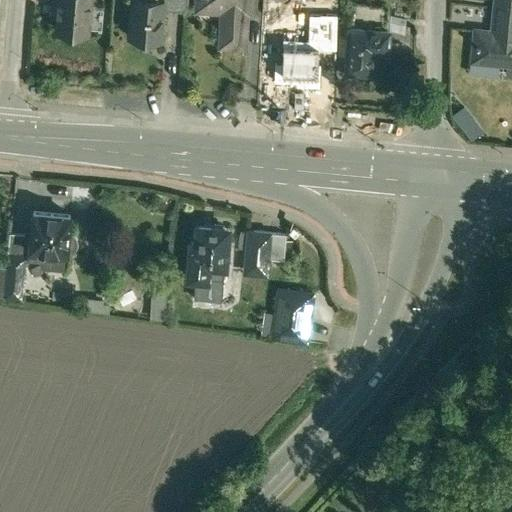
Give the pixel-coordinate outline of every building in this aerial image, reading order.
[(92,0),(54,0),(54,3),(60,3),(58,25),(90,28),(92,0)] [(133,0),(130,31),(162,34),(165,2),(165,0),(133,0)] [(198,0),(199,5),(223,6),(222,40),(246,41),(248,6),(249,6),(249,0),(198,0)] [(511,2),(497,0),(494,28),(477,26),(475,54),(511,58),(511,2)] [(392,4),(353,1),(351,24),(390,28),(392,4)] [(390,28),(351,24),(348,66),(373,68),(375,47),(388,48),(390,28)] [(72,208),(35,204),(33,217),(32,228),(32,229),(31,243),(43,244),(68,246),(68,244),(70,245),(73,244),(74,243),(76,242),(77,240),(78,237),(78,235),(78,233),(77,230),(76,229),(74,227),(70,226),(72,208)] [(214,221),(199,219),(197,235),(192,235),(190,256),(191,256),(190,270),(208,272),(209,258),(220,258),(226,259),(229,222),(226,222),(226,220),(224,219),(217,218),(215,218),(214,219),(214,221)] [(273,226),(249,223),(247,255),(258,256),(268,257),(270,257),(271,252),(273,226)] [(287,227),(273,226),(271,252),(285,253),(287,227)] [(32,228),(11,227),(9,249),(31,251),(31,243),(32,229),(32,228)] [(43,244),(31,243),(31,251),(43,252),(43,244)] [(268,257),(258,256),(254,293),(264,294),(268,257)] [(220,258),(209,258),(208,272),(218,273),(220,258)] [(152,282),(148,309),(160,311),(164,283),(152,282)] [(310,311),(282,307),(279,330),(307,334),(310,311)]
